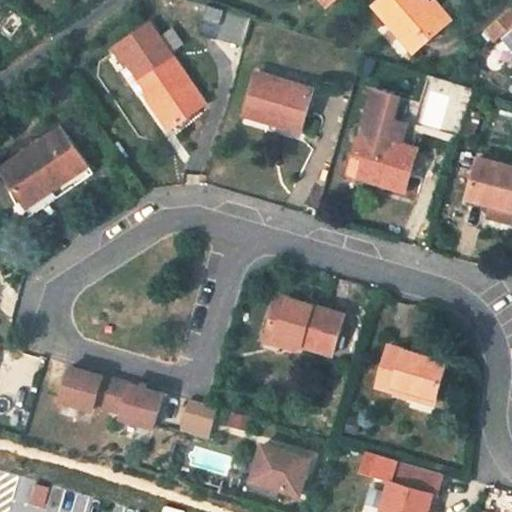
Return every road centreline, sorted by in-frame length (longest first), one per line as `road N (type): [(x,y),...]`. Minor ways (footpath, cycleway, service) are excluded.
road 1 (residential): [(511,464),(494,415),(500,369),(486,324),(448,291),(243,234)]
road 2 (residential): [(243,234),(187,217),(68,282),(56,336),(197,380)]
road 3 (residential): [(197,380),(243,234)]
road 4 (residential): [(0,80),(111,0)]
